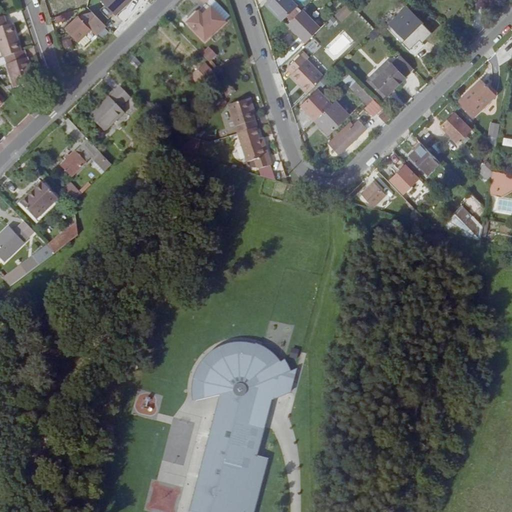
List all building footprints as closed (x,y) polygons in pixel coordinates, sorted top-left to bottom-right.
[(117,15),(132,0),(101,0),(106,5),(115,14),(117,15)] [(210,0),(208,5),(225,22),(230,17),(213,0),(210,0)] [(285,19),(300,5),(295,0),(268,0),(285,19)] [(341,22),(353,10),(346,3),(334,15),(341,22)] [(100,11),(109,20),(115,14),(106,5),(100,11)] [(205,41),(225,22),(208,5),(188,24),(205,41)] [(424,23),(408,8),(392,23),(410,42),(420,33),(416,30),(424,23)] [(321,27),(304,9),(289,23),(306,41),(314,34),(321,27)] [(80,20),(91,30),(97,36),(106,27),(93,14),(83,16),(80,20)] [(21,54),(12,25),(7,27),(4,17),(0,18),(0,48),(4,59),(5,59),(21,54)] [(86,35),(91,30),(80,20),(78,18),(67,30),(79,42),(86,35)] [(389,26),(407,45),(410,42),(392,23),(389,26)] [(92,40),(86,35),(79,42),(84,48),(92,40)] [(70,37),(62,40),(64,48),(73,45),(70,37)] [(312,54),(320,47),(312,39),(305,46),(312,54)] [(293,72),(310,91),(326,75),(309,57),(311,55),(305,50),(290,65),(295,70),(293,72)] [(200,55),(210,64),(216,57),(209,51),(206,54),(203,51),(200,55)] [(332,70),(314,52),(311,55),(309,57),(326,75),(332,70)] [(15,88),(34,82),(24,53),(21,54),(5,59),(8,66),(15,88)] [(386,91),(389,94),(416,68),(403,54),(394,62),(376,80),(386,91)] [(134,72),(140,67),(129,56),(123,61),(134,72)] [(386,91),(376,80),(394,62),(390,58),(367,80),(382,96),(386,91)] [(358,79),(340,62),(334,68),(350,86),(352,84),(358,79)] [(204,90),(216,78),(206,67),(193,79),(204,90)] [(376,98),(358,79),(352,84),(370,103),(376,98)] [(478,116),(500,95),(485,80),(463,101),(478,116)] [(227,99),(234,92),(228,86),(226,88),(228,91),(224,95),(227,99)] [(320,87),(303,104),(317,119),(334,102),(320,87)] [(120,89),(108,99),(123,115),(124,114),(120,109),(130,99),(120,89)] [(219,108),(224,103),(217,96),(212,100),(219,108)] [(376,98),(370,103),(368,106),(376,115),(381,111),(384,114),(383,115),(388,120),(393,115),(376,98)] [(123,115),(108,99),(89,118),(104,133),(123,115)] [(330,132),(351,113),(338,99),(334,102),(317,119),(330,132)] [(257,130),(252,115),(247,101),(228,107),(238,136),(256,130),(257,130)] [(460,141),(474,128),(458,112),(444,125),(460,141)] [(345,153),(371,128),(364,120),(351,132),(347,128),(333,141),(345,153)] [(491,135),(500,137),(502,125),(493,124),(491,135)] [(271,167),(272,167),(265,146),(262,148),(259,140),(256,130),(238,136),(236,136),(246,166),(255,163),(257,170),(260,171),(271,167)] [(73,177),(99,151),(88,140),(71,157),(69,155),(65,159),(67,161),(62,166),(73,177)] [(432,175),(445,162),(426,143),(413,156),(432,175)] [(106,173),(114,166),(102,155),(95,161),(106,173)] [(484,162),(476,170),(486,179),(493,171),(484,162)] [(407,190),(421,177),(407,163),(394,176),(407,190)] [(259,178),(275,183),(271,167),(260,171),(257,170),(259,178)] [(501,183),(508,184),(510,171),(495,168),(491,193),(498,195),(501,183)] [(375,203),(388,191),(376,179),(364,191),(375,203)] [(39,220),(60,199),(44,183),(23,203),(39,220)] [(66,191),(76,202),(84,194),(73,184),(66,191)] [(439,225),(483,238),(484,234),(487,218),(488,207),(473,192),(439,225)] [(31,241),(37,235),(26,225),(20,230),(31,241)] [(56,255),(79,237),(78,225),(48,248),(56,255)] [(0,261),(1,261),(5,265),(31,241),(20,230),(14,235),(9,231),(0,239),(0,261)] [(39,268),(56,255),(48,248),(33,260),(39,268)] [(1,282),(8,291),(27,277),(20,267),(1,282)] [(294,372),(294,370),(290,364),(287,361),(285,359),(275,368),(273,366),(270,364),(268,362),(266,361),(268,358),(264,355),(261,354),(258,353),(257,353),(256,357),(251,356),(245,355),(239,355),(233,357),(230,358),(227,359),(223,360),(221,357),(217,360),(214,362),(212,364),(215,366),(210,371),(207,376),(204,382),(200,381),(199,384),(197,390),(197,393),(201,394),(200,396),(200,399),(201,403),(201,406),(202,409),(231,402),(232,404),(232,405),(233,406),(234,408),(231,420),(217,416),(191,511),(255,511),(269,460),(258,457),(273,402),(291,394),(298,370),(294,372)] [(231,402),(219,405),(217,416),(231,420),(234,408),(233,406),(232,405),(232,404),(231,402)]
